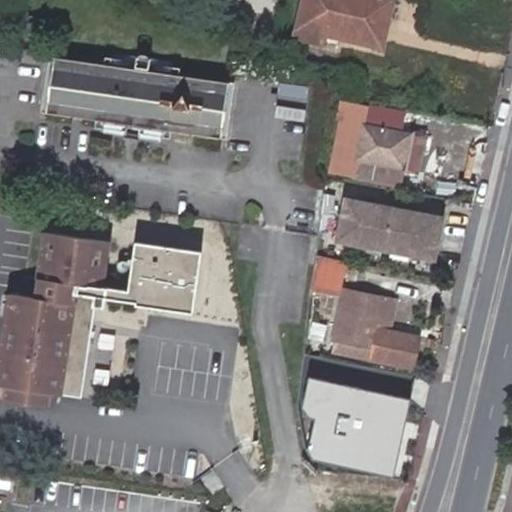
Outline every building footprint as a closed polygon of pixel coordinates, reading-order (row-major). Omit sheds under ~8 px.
[(382,21),(393,23),(398,0),(302,0),(293,35),(335,47),(338,38),(375,46),(382,21)] [(134,72),(148,74),(150,55),(136,54),(134,72)] [(55,62),(49,108),(128,118),(135,119),(142,119),(223,130),(229,84),(148,74),(134,72),(55,62)] [(404,166),(410,131),(363,122),(366,104),(346,102),(344,114),(333,172),(351,175),(352,171),(355,157),(359,157),(356,172),(394,180),(398,165),(404,166)] [(139,139),(142,119),(135,119),(128,118),(125,136),(139,139)] [(421,134),(410,131),(404,166),(414,168),(421,134)] [(438,214),(342,197),(335,237),(430,254),(438,214)] [(81,287),(90,288),(99,290),(107,243),(44,232),(36,279),(23,277),(20,295),(7,292),(0,330),(0,397),(43,405),(45,392),(76,397),(92,308),(88,307),(89,297),(80,295),(81,287)] [(201,253),(135,245),(129,293),(99,290),(90,288),(89,297),(136,303),(136,307),(193,314),(201,253)] [(356,261),(319,255),(317,267),(321,268),(341,272),(353,274),(356,261)] [(341,272),(321,268),(317,295),(335,299),(341,272)] [(89,297),(90,288),(81,287),(80,295),(89,297)] [(377,326),(383,298),(343,290),(331,350),(410,366),(417,335),(386,328),(377,326)] [(391,300),(383,298),(377,326),(386,328),(391,300)] [(331,326),(315,323),(312,337),(327,340),(331,326)] [(313,434),(331,435),(339,388),(354,390),(357,370),(322,365),(321,370),(307,369),(306,371),(307,390),(315,391),(313,414),(312,416),(311,418),(313,434)] [(315,391),(307,390),(306,415),(312,416),(313,414),(315,391)] [(335,447),(331,435),(313,434),(313,452),(334,454),(335,447)] [(365,441),(331,435),(335,447),(334,454),(363,455),(365,441)]
